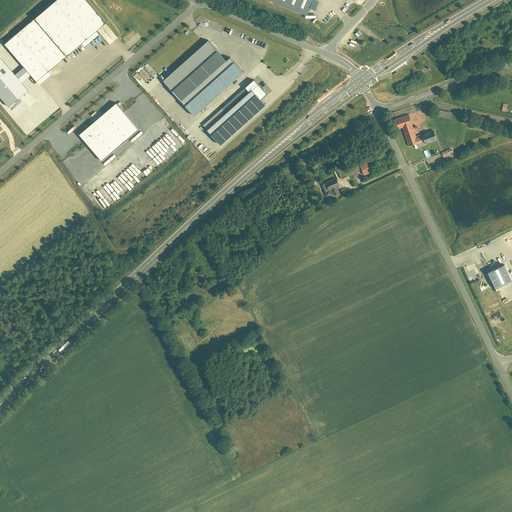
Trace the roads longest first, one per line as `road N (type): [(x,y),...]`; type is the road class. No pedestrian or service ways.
road 1 (primary): [(0,406),(235,181),(360,81)]
road 2 (unclassified): [(376,106),(499,365)]
road 3 (residential): [(0,172),(198,2)]
road 4 (primary): [(487,0),(360,81)]
road 5 (residential): [(376,106),(511,65)]
road 6 (residential): [(326,54),(198,2)]
